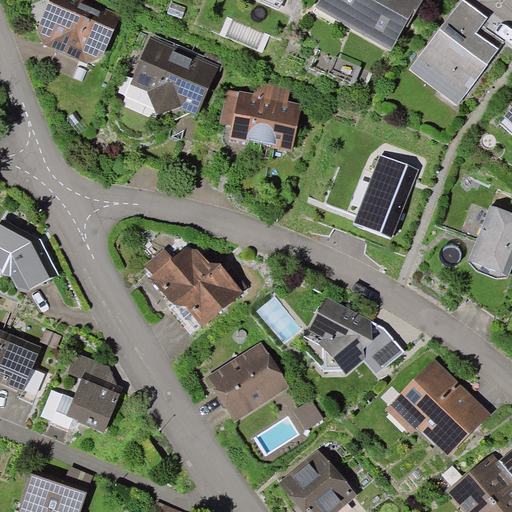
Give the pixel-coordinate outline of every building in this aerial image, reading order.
[(121,15),(86,0),(50,0),(37,29),(43,43),(87,63),(103,57),(121,15)] [(319,0),(316,7),(391,51),(405,25),(408,27),(423,0),(319,0)] [(487,18),(463,0),(461,0),(440,29),(410,69),(457,104),(499,49),(476,32),(487,18)] [(220,65),(151,35),(131,84),(147,92),(158,115),(181,107),(198,115),(220,65)] [(257,80),(254,93),(227,88),(220,123),(231,125),(229,139),(292,151),(303,103),(288,101),(291,87),(257,80)] [(418,169),(380,155),(354,223),(391,237),(418,169)] [(511,267),(511,213),(490,205),(468,260),(470,261),(508,275),(509,276),(511,267)] [(60,274),(41,239),(2,218),(0,221),(0,268),(3,274),(12,277),(19,289),(28,291),(60,274)] [(173,304),(221,264),(220,262),(210,262),(197,249),(185,248),(173,257),(164,248),(144,265),(153,275),(149,278),(173,304)] [(508,275),(470,261),(470,263),(477,271),(496,278),(507,277),(508,275)] [(221,264),(173,304),(174,304),(186,305),(201,325),(202,326),(244,293),(243,291),(248,288),(232,269),(228,272),(221,264)] [(384,326),(326,296),(310,329),(322,337),(319,342),(322,346),(325,371),(344,371),(346,372),(365,359),(376,371),(403,350),(384,326)] [(174,304),(169,308),(190,334),(201,325),(186,305),(174,304)] [(38,353),(4,339),(0,347),(0,382),(23,391),(32,369),(38,353)] [(290,388),(261,342),(206,376),(214,386),(211,387),(234,421),(290,388)] [(110,367),(76,353),(67,373),(82,379),(82,378),(117,392),(110,367)] [(491,414),(435,358),(386,408),(411,433),(418,425),(449,455),(491,414)] [(45,374),(32,369),(23,391),(20,398),(33,404),(45,374)] [(117,392),(82,378),(82,379),(73,398),(66,415),(73,418),(77,419),(78,422),(80,423),(104,433),(120,393),(117,392)] [(51,422),(69,429),(73,418),(66,415),(73,398),(52,390),(42,416),(52,420),(51,422)] [(324,419),(312,400),(294,411),(306,430),(324,419)] [(69,429),(80,423),(78,422),(77,419),(73,418),(69,429)] [(511,447),(497,460),(511,477),(511,447)] [(337,511),(358,495),(319,450),(278,483),(302,511),(337,511)] [(511,511),(511,477),(497,460),(492,454),(448,490),(466,511),(511,511)] [(71,467),(63,485),(86,492),(93,476),(71,467)] [(63,485),(31,474),(18,511),(80,511),(87,493),(86,492),(63,485)] [(184,511),(157,500),(153,509),(160,511),(184,511)]
